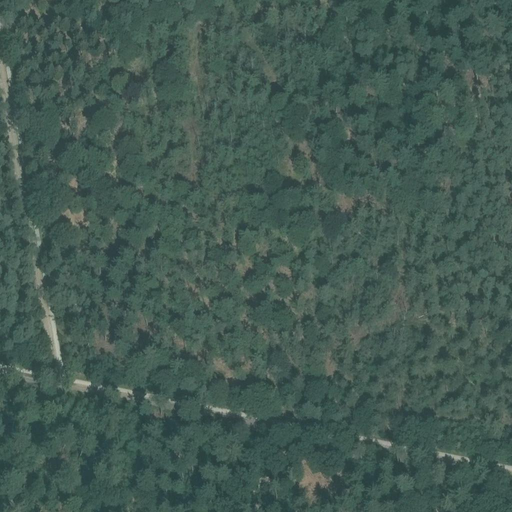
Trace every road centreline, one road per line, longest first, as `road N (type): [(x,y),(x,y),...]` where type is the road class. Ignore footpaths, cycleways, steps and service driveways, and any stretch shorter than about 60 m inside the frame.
road 1 (track): [(511,475),(0,370)]
road 2 (track): [(60,382),(0,54)]
road 3 (track): [(81,388),(1,511)]
